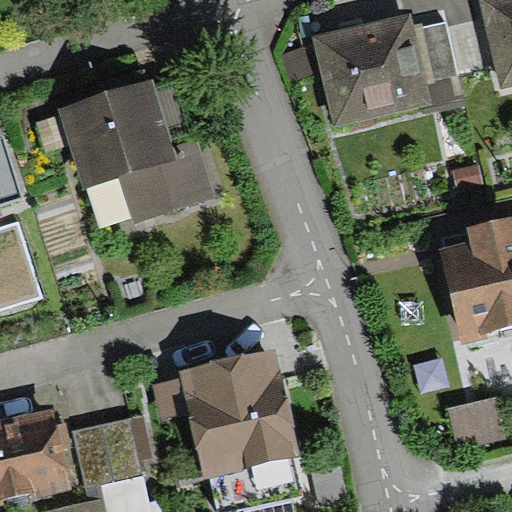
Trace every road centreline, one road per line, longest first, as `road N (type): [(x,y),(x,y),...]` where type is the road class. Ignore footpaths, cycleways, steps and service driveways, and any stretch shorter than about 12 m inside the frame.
road 1 (residential): [(329,276),(0,371)]
road 2 (residential): [(329,276),(228,4)]
road 3 (residential): [(228,4),(0,79)]
road 4 (residential): [(389,501),(329,276)]
road 5 (residential): [(389,501),(511,472)]
